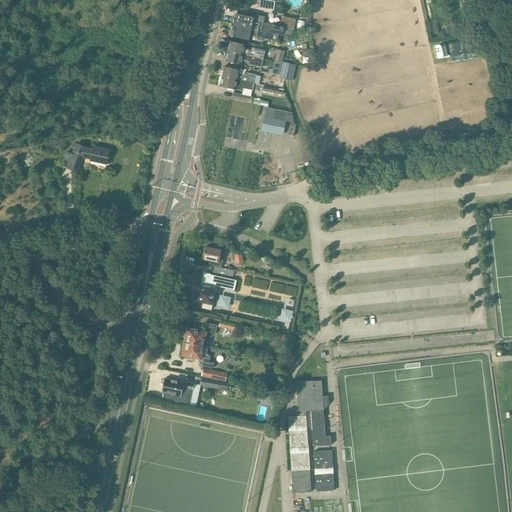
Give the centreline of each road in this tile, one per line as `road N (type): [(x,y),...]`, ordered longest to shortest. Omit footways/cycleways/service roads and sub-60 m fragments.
road 1 (track): [(511,138),(304,184)]
road 2 (primary): [(96,511),(137,326)]
road 3 (primary): [(168,181),(208,0)]
road 4 (unknown): [(323,335),(333,490)]
road 5 (unclassified): [(137,326),(86,315),(59,299),(33,244)]
road 6 (primary): [(137,326),(164,198)]
